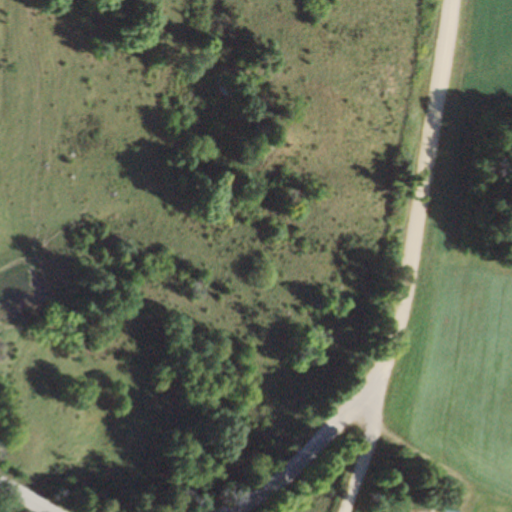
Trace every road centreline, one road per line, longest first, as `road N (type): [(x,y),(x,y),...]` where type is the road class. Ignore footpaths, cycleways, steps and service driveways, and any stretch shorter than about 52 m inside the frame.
road 1 (residential): [(450,0),(425,230),(350,492)]
road 2 (residential): [(381,386),(269,487)]
